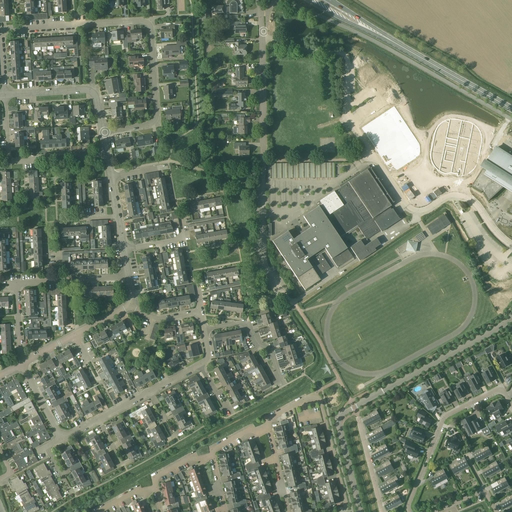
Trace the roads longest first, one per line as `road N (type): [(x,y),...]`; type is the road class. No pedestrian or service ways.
road 1 (residential): [(511,246),(462,196),(408,206),(348,114),(345,55),(262,38)]
road 2 (residential): [(102,132),(155,120),(149,24),(0,30)]
road 3 (unclassified): [(360,511),(339,415),(511,316)]
road 4 (residential): [(262,38),(263,258),(290,304),(298,299)]
road 5 (residential): [(22,363),(18,286),(128,277)]
road 6 (residential): [(409,511),(442,419),(496,390),(511,406)]
road 7 (residential): [(268,424),(309,396),(319,399),(345,509)]
road 8 (secondary): [(511,109),(390,40)]
road 9 (unclassified): [(102,132),(88,90),(4,94)]
road 10 (unclassified): [(124,250),(102,132)]
